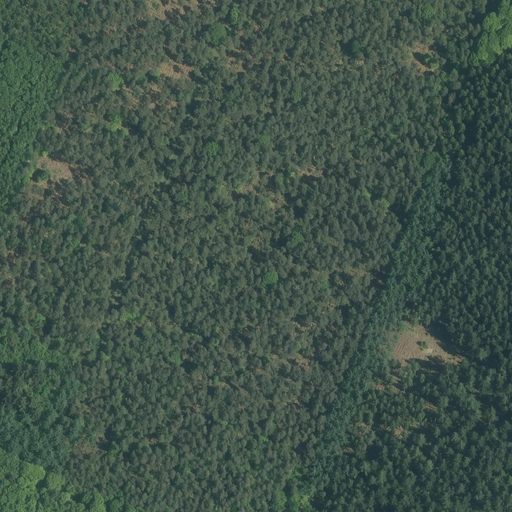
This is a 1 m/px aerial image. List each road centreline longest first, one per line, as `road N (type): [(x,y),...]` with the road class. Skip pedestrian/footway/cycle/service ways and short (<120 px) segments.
road 1 (track): [(497,0),(299,511)]
road 2 (track): [(97,0),(0,234)]
